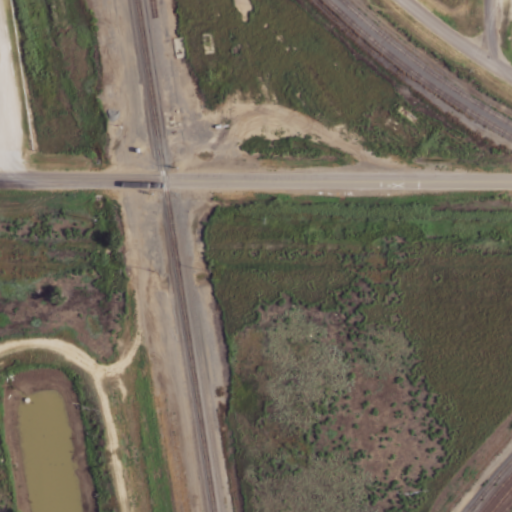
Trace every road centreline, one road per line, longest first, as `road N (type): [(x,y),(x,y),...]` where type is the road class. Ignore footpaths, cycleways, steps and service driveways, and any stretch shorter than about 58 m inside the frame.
road 1 (secondary): [(0,180),(511,181)]
road 2 (residential): [(511,72),(404,0)]
